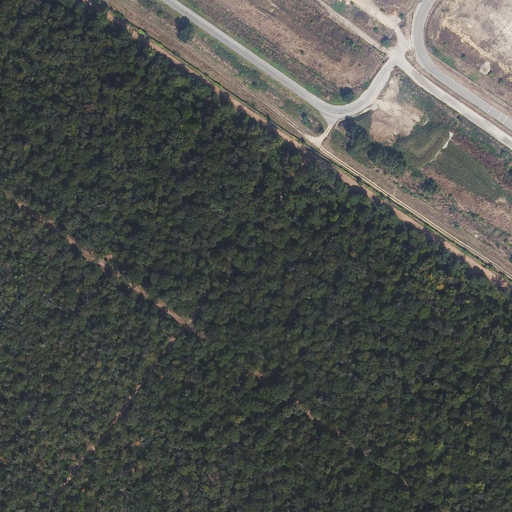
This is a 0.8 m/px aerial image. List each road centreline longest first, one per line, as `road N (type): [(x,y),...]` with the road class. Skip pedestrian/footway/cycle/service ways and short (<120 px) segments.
road 1 (unknown): [(0,192),(443,511)]
road 2 (unknown): [(511,289),(86,0)]
road 3 (track): [(319,144),(43,511)]
road 4 (track): [(118,0),(319,144)]
road 5 (track): [(309,0),(431,86)]
